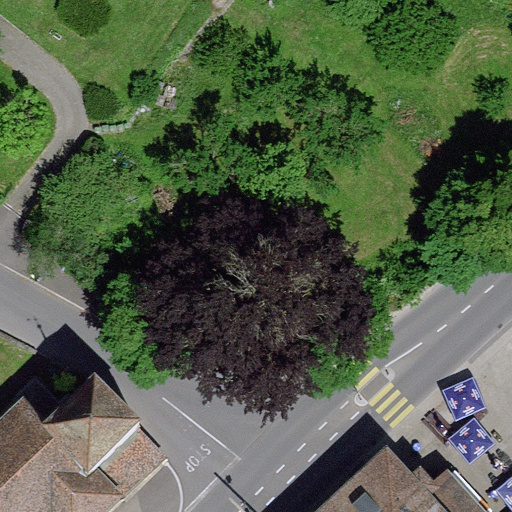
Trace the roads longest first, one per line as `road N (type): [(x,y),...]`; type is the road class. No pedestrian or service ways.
road 1 (residential): [(299,478),(0,293)]
road 2 (primary): [(299,478),(511,269)]
